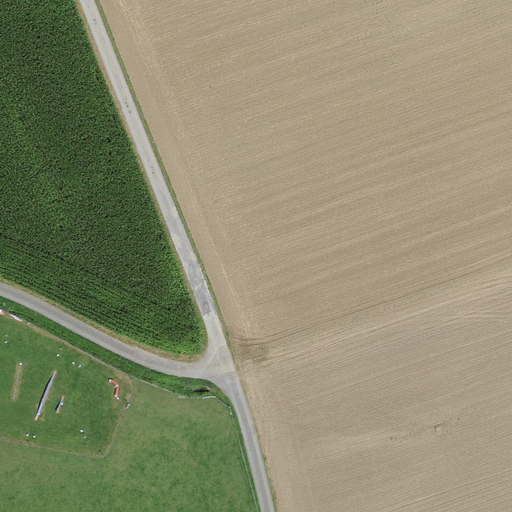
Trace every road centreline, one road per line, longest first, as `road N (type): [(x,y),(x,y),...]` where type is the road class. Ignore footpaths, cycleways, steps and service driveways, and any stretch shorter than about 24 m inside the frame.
road 1 (track): [(89,0),(206,298)]
road 2 (track): [(0,284),(146,356),(198,369),(228,360)]
road 3 (unclassified): [(206,298),(240,390),(270,511)]
